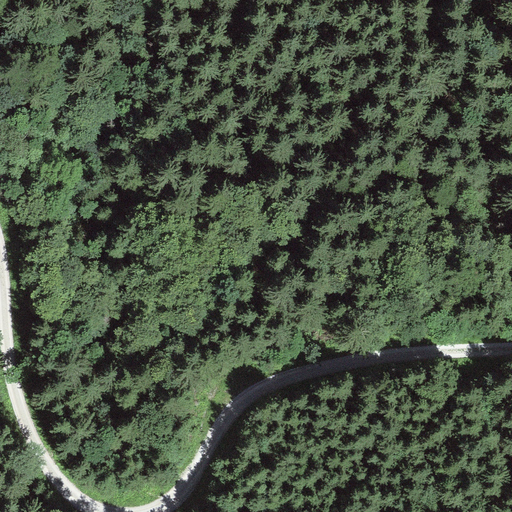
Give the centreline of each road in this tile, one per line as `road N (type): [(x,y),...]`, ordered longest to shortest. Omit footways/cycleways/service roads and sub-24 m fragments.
road 1 (track): [(156,511),(175,495),(220,419),(273,380),(370,357),(511,350)]
road 2 (track): [(0,279),(8,368),(30,436),(89,511)]
